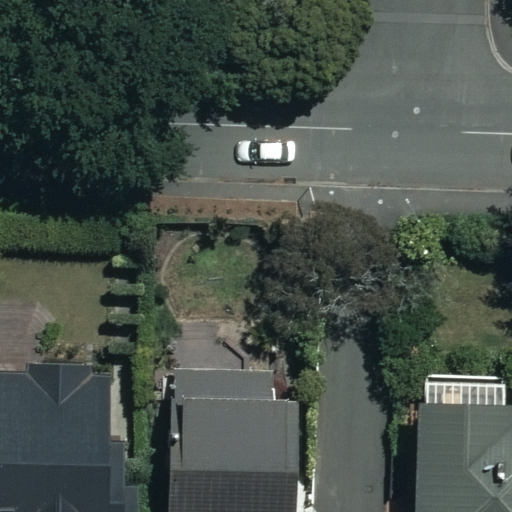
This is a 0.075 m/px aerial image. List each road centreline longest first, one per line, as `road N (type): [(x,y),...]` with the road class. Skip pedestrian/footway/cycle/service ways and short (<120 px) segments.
road 1 (residential): [(362,130),(352,511)]
road 2 (tertiary): [(0,118),(362,130)]
road 3 (residential): [(420,0),(416,133)]
